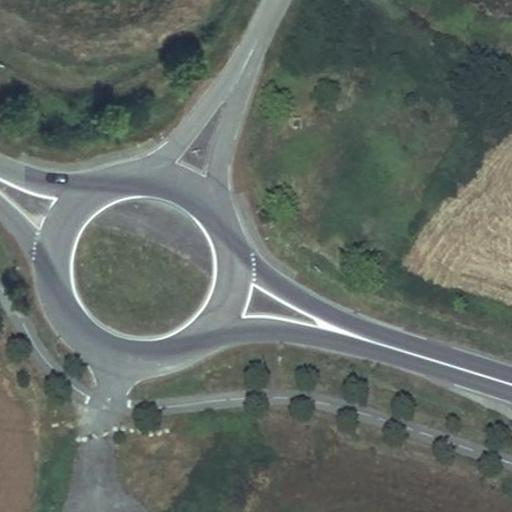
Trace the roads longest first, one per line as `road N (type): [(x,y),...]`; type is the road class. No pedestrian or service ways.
road 1 (secondary): [(55,279),(79,328),(125,355),(183,350),(208,334)]
road 2 (secondary): [(366,339),(255,269),(237,242)]
road 3 (secondary): [(208,334),(273,329),(366,339)]
road 4 (secondary): [(366,339),(511,384)]
road 5 (unclassified): [(247,58),(147,172)]
road 6 (unclassified): [(218,205),(247,58)]
